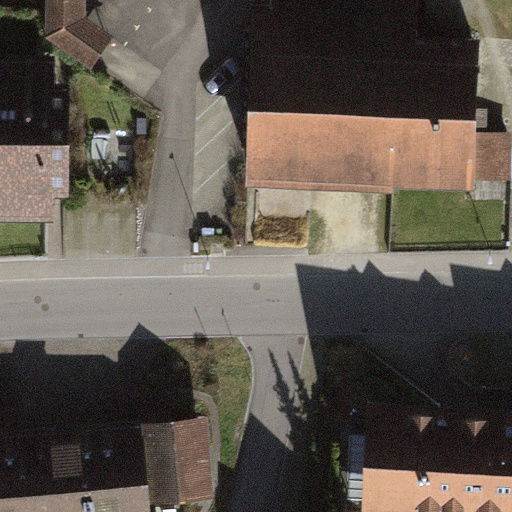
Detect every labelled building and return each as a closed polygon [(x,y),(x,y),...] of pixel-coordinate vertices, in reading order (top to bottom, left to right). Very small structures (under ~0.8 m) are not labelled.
[(84,0),(53,0),(53,38),(95,69),(111,40),(85,19),(84,0)] [(258,20),(252,167),(504,177),(505,138),(470,137),(474,50),(401,47),(403,0),(272,0),(264,20),(258,20)] [(0,67),(0,198),(49,198),(48,67),(0,67)] [(364,511),(511,511),(511,414),(371,407),(364,511)] [(202,416),(149,422),(157,501),(210,496),(202,416)] [(145,511),(139,427),(0,437),(0,511),(145,511)]
